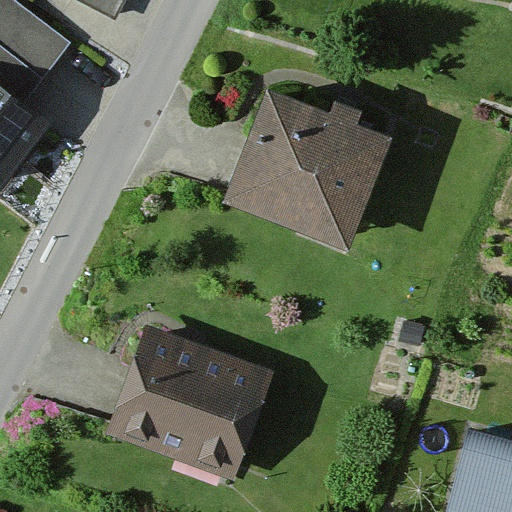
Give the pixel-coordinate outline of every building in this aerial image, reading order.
[(511,0),(470,0),(508,13),(511,0)] [(257,94),(220,217),(346,254),(383,132),(257,94)] [(0,99),(0,184),(41,132),(0,99)] [(145,315),(102,424),(233,475),(276,366),(145,315)] [(443,511),(511,511),(511,451),(461,439),(443,511)]
